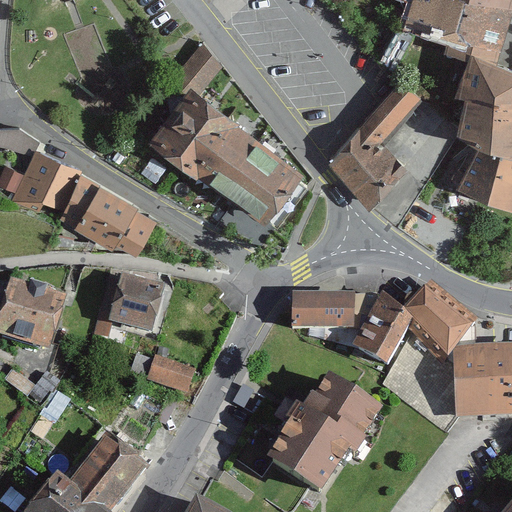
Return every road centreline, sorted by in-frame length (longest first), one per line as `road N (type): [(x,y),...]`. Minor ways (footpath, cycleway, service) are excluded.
road 1 (residential): [(2,119),(32,124),(277,285)]
road 2 (residential): [(369,250),(328,179),(186,0)]
road 3 (residential): [(0,268),(147,267),(267,296)]
road 4 (residential): [(267,296),(145,511)]
road 5 (residential): [(511,305),(369,250)]
